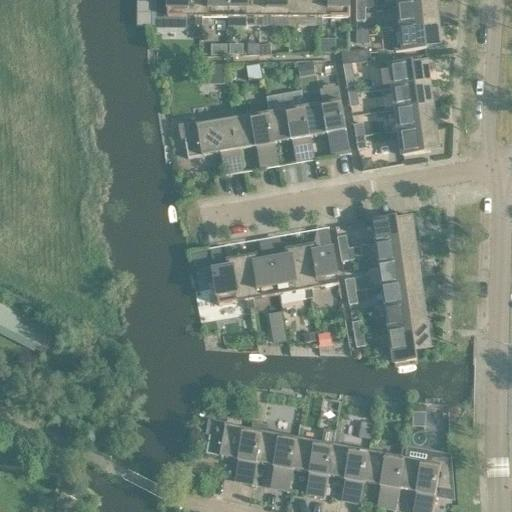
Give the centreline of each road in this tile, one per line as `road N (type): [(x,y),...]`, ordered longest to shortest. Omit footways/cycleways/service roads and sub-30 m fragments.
road 1 (residential): [(499,511),(502,167)]
road 2 (residential): [(214,214),(502,167)]
road 3 (residential): [(499,0),(490,142),(502,167)]
